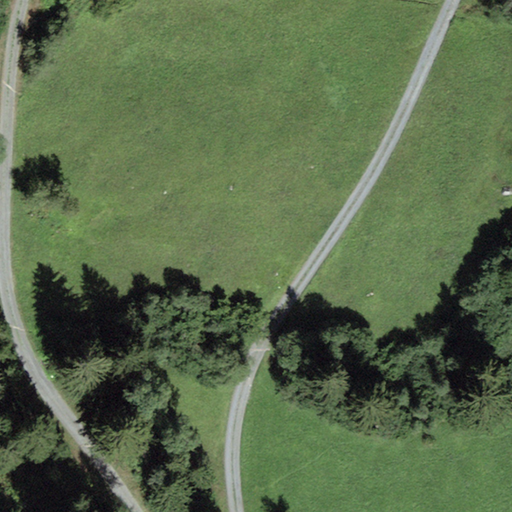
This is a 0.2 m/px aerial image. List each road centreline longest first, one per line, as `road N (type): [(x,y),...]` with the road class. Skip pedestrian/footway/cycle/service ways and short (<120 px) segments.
road 1 (track): [(245,511),(252,386),(461,0)]
road 2 (track): [(0,176),(13,309),(141,511)]
road 3 (track): [(13,0),(0,168)]
